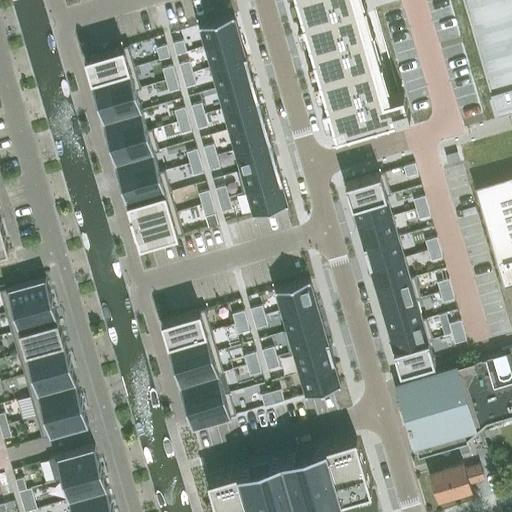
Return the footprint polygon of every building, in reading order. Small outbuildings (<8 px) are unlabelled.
[(354,0),(294,0),(334,136),(407,116),(400,92),(381,97),(354,0)] [(511,0),(465,0),(497,110),(511,105),(511,0)] [(234,13),(199,23),(206,44),(240,34),(234,13)] [(240,34),(206,44),(212,66),(246,56),(240,34)] [(184,39),(174,42),(177,53),(187,50),(184,39)] [(129,44),(86,56),(92,78),(135,65),(129,44)] [(167,44),(156,47),(160,58),(170,55),(167,44)] [(246,56),(212,66),(218,86),(252,76),(246,56)] [(190,60),(180,63),(183,74),(193,71),(190,60)] [(173,64),(162,67),(166,79),(176,76),(173,64)] [(135,65),(92,78),(98,99),(141,86),(135,65)] [(193,71),(183,74),(186,86),(196,83),(193,71)] [(176,76),(166,79),(169,90),(179,87),(176,76)] [(252,76),(218,86),(224,107),(258,97),(252,76)] [(141,86),(98,99),(104,119),(142,108),(137,89),(142,87),(141,86)] [(258,97),(224,107),(230,128),(264,118),(258,97)] [(202,101),(192,104),(195,116),(205,113),(202,101)] [(185,106),(175,109),(178,120),(188,117),(185,106)] [(142,108),(104,119),(110,140),(153,128),(153,127),(148,128),(142,108)] [(205,113),(195,116),(198,127),(208,124),(205,113)] [(188,117),(178,120),(181,132),(191,129),(188,117)] [(264,118),(230,128),(236,149),(270,139),(264,118)] [(153,128),(110,140),(116,161),(159,148),(153,128)] [(270,139),(236,149),(241,168),(236,170),(236,171),(276,159),(270,139)] [(214,143),(204,146),(207,157),(217,154),(214,143)] [(159,148),(116,161),(122,182),(166,169),(165,168),(160,169),(155,151),(160,149),(159,148)] [(197,148),(187,150),(190,162),(200,159),(197,148)] [(217,154),(207,157),(210,168),(220,165),(217,154)] [(200,159),(190,162),(193,173),(204,171),(200,159)] [(276,159),(236,171),(242,192),(282,180),(276,159)] [(415,162),(404,165),(407,175),(418,172),(415,162)] [(166,169),(122,182),(128,203),(172,190),(166,169)] [(385,171),(346,182),(352,203),(387,193),(387,195),(392,194),(385,171)] [(511,174),(475,185),(504,285),(511,283),(511,174)] [(282,180),(242,192),(243,193),(248,191),(254,212),(288,202),(282,180)] [(226,184),(216,187),(219,199),(229,196),(226,184)] [(209,189),(199,192),(202,203),(212,200),(209,189)] [(172,190),(128,203),(134,223),(178,211),(172,190)] [(387,193),(352,203),(358,224),(393,214),(387,195),(387,193)] [(425,195),(414,198),(417,208),(428,204),(425,195)] [(229,196),(219,199),(222,210),(233,207),(229,196)] [(212,200),(202,203),(205,215),(216,212),(212,200)] [(428,204),(417,208),(419,218),(431,214),(428,204)] [(178,211),(134,223),(141,245),(184,232),(178,211)] [(393,214),(358,224),(364,245),(399,235),(393,214)] [(3,227),(0,228),(0,252),(9,249),(3,227)] [(399,235),(364,245),(371,266),(405,256),(399,235)] [(437,236),(426,239),(428,249),(440,246),(437,236)] [(440,246),(428,249),(431,259),(443,256),(440,246)] [(405,256),(371,266),(377,287),(411,277),(411,276),(405,256)] [(0,288),(6,310),(52,296),(46,275),(0,288)] [(411,277),(377,287),(383,308),(418,298),(422,297),(415,275),(411,276),(411,277)] [(310,277),(275,287),(282,308),(316,298),(310,277)] [(449,278),(438,281),(440,291),(452,287),(449,278)] [(452,287),(440,291),(443,300),(455,297),(452,287)] [(52,296),(6,310),(12,331),(58,318),(52,296)] [(316,298),(282,308),(288,329),(288,330),(322,319),(316,298)] [(418,298),(383,308),(389,329),(424,319),(423,317),(418,298)] [(262,304),(251,307),(253,317),(265,314),(262,304)] [(206,307),(162,320),(168,341),(212,329),(206,307)] [(244,309),(233,313),(235,323),(247,319),(244,309)] [(265,314),(253,317),(256,327),(268,324),(265,314)] [(424,319),(389,329),(395,350),(430,340),(434,339),(428,316),(423,317),(424,319)] [(58,318),(12,331),(19,353),(65,340),(58,318)] [(247,319),(235,323),(238,332),(250,329),(247,319)] [(288,329),(283,330),(290,353),(294,351),(329,341),(322,319),(288,330),(288,329)] [(461,319),(450,322),(452,332),(464,329),(461,319)] [(212,329),(168,341),(175,362),(218,350),(212,329)] [(464,329),(452,332),(455,342),(467,339),(464,329)] [(19,353),(24,373),(71,360),(65,340),(19,353)] [(430,340),(395,350),(401,371),(436,361),(430,340)] [(329,341),(294,351),(300,372),(335,362),(329,341)] [(274,345),(262,349),(265,358),(277,355),(274,345)] [(218,350),(175,362),(181,384),(220,372),(220,373),(225,372),(218,350)] [(256,351),(244,354),(247,364),(259,361),(256,351)] [(511,355),(507,357),(506,351),(430,373),(430,371),(397,381),(406,413),(511,382),(511,355)] [(277,355),(265,358),(268,368),(280,365),(277,355)] [(30,394),(77,380),(71,360),(24,373),(30,394)] [(259,361),(247,364),(250,374),(262,370),(259,361)] [(335,362),(300,372),(306,393),(341,383),(335,362)] [(220,372),(181,384),(187,405),(226,393),(226,392),(220,373),(220,372)] [(82,401),(77,380),(30,394),(36,414),(82,401)] [(511,382),(406,413),(415,445),(422,443),(426,455),(459,445),(468,442),(465,430),(511,416),(511,382)] [(281,388),(271,391),(274,402),(284,400),(281,388)] [(226,393),(187,405),(193,426),(236,413),(230,390),(226,392),(226,393)] [(271,391),(261,394),(265,405),(274,402),(271,391)] [(82,401),(36,414),(43,437),(89,423),(82,401)] [(8,423),(0,425),(4,437),(11,435),(8,423)] [(356,436),(208,478),(217,511),(295,511),(372,490),(356,436)] [(468,442),(459,445),(462,454),(471,451),(468,442)] [(101,466),(95,444),(57,456),(63,477),(101,466)] [(466,468),(464,462),(431,472),(439,498),(472,488),(470,483),(484,479),(480,463),(466,468)] [(63,477),(69,498),(107,487),(101,466),(63,477)] [(16,479),(19,490),(27,488),(23,476),(16,479)] [(27,488),(19,490),(22,499),(34,495),(32,486),(27,488)] [(98,511),(114,508),(107,487),(69,498),(72,511),(98,511)]
